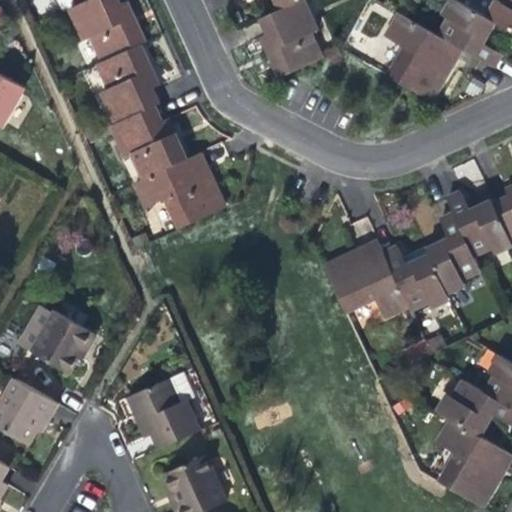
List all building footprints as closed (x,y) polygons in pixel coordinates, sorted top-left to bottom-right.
[(92,36),(103,60),(140,43),(145,41),(133,15),(126,0),(125,0),(118,3),(116,0),(86,0),(78,4),(71,7),(85,38),(92,36)] [(316,30),(302,0),(299,0),(282,8),(262,17),(269,32),(262,35),(266,45),(280,77),(322,58),(310,34),(316,30)] [(277,0),(282,8),(299,0),(277,0)] [(450,17),(440,35),(462,48),(493,66),(502,52),(484,42),(488,34),(496,20),(488,16),(461,0),(451,0),(444,13),(450,17)] [(500,0),(497,0),(488,16),(496,20),(511,29),(511,0),(505,0),(504,2),(500,0)] [(452,65),(462,48),(440,35),(400,12),(386,35),(405,47),(388,75),(431,100),(452,65)] [(103,90),(117,122),(154,105),(158,103),(152,89),(159,85),(148,61),(140,43),(103,60),(99,62),(110,87),(103,90)] [(0,125),(3,128),(27,87),(0,72),(0,125)] [(134,153),(145,178),(187,159),(176,134),(169,118),(161,122),(154,105),(117,122),(113,124),(127,156),(134,153)] [(201,152),(187,159),(145,178),(135,183),(146,207),(166,198),(179,227),(225,206),(208,168),(201,152)] [(509,196),(494,203),(511,241),(511,186),(506,189),(509,196)] [(494,251),(511,242),(511,241),(494,203),(494,201),(477,209),(472,211),(462,191),(448,198),(455,213),(472,253),(491,244),(494,251)] [(427,249),(430,256),(446,291),(465,282),(462,277),(479,269),(472,253),(455,213),(442,219),(451,239),(446,241),(427,249)] [(385,315),(408,305),(384,253),(378,240),(357,249),(323,265),(344,311),(376,297),(385,315)] [(399,246),(384,253),(408,305),(409,307),(429,298),(432,304),(448,297),(446,291),(430,256),(420,260),(408,265),(399,246)] [(69,370),(77,355),(80,350),(83,345),(87,347),(96,332),(55,308),(31,349),(69,370)] [(81,357),(87,347),(83,345),(80,350),(77,355),(81,357)] [(498,376),(488,394),(511,407),(511,360),(511,361),(501,355),(492,372),(498,376)] [(0,425),(28,442),(37,426),(44,412),(50,415),(58,401),(16,376),(0,402),(0,425)] [(160,447),(202,430),(187,398),(181,401),(170,379),(132,397),(141,419),(148,435),(154,432),(160,447)] [(439,411),(450,418),(479,435),(492,413),(499,417),(510,423),(511,419),(511,407),(488,394),(466,381),(456,398),(449,394),(439,411)] [(42,430),(50,415),(44,412),(37,426),(42,430)] [(511,455),(511,453),(479,435),(450,418),(438,440),(457,451),(440,481),(475,502),(483,506),(498,480),(511,455)] [(179,502),(175,504),(179,511),(198,511),(227,499),(206,453),(165,472),(173,488),(179,502)] [(10,464),(0,457),(0,494),(7,482),(2,478),(10,464)] [(173,497),(175,504),(179,502),(173,488),(169,489),(173,497)]
